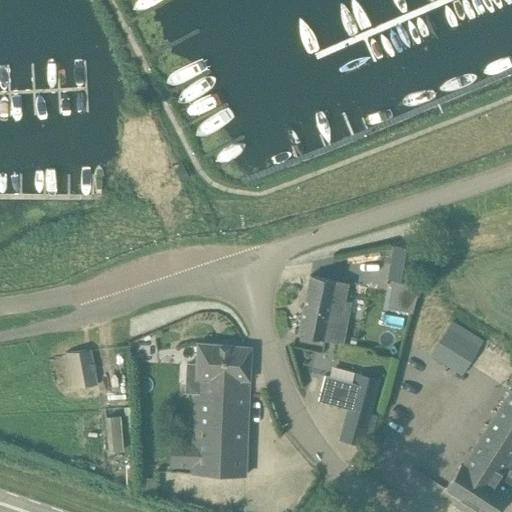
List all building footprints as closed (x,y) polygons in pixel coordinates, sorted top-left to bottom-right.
[(393,247),(388,278),(412,283),(418,251),(393,247)] [(309,276),(302,308),(347,317),(350,302),(344,301),(348,284),(309,276)] [(302,308),(297,335),(342,344),(347,317),(302,308)] [(412,318),(393,379),(406,383),(425,322),(412,318)] [(485,342),(453,322),(431,356),(462,377),(485,342)] [(186,364),(185,393),(195,393),(195,376),(250,379),(251,348),(197,343),(196,364),(186,364)] [(94,385),(91,351),(65,353),(68,388),(94,385)] [(324,376),(318,401),(347,410),(344,419),(339,438),(362,445),(368,426),(375,402),(381,381),(379,380),(356,374),(353,384),(324,376)] [(171,458),(171,467),(192,468),(191,473),(246,476),(249,396),(250,379),(195,376),(195,393),(192,459),(171,458)] [(511,386),(467,457),(466,456),(445,489),(481,511),(495,511),(511,486),(511,479),(502,473),(507,465),(511,467),(511,386)] [(119,416),(106,417),(109,452),(121,451),(119,416)] [(139,478),(138,493),(157,494),(157,479),(139,478)]
